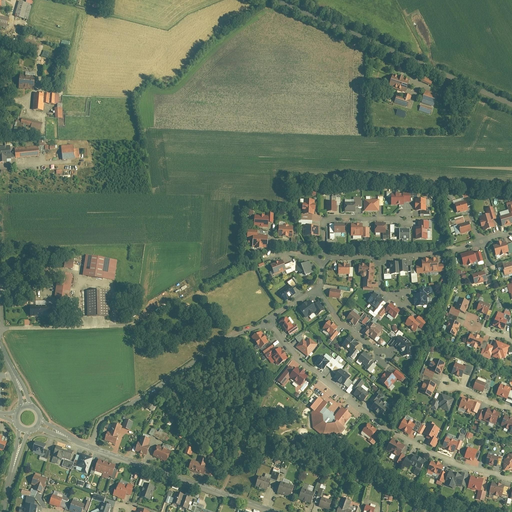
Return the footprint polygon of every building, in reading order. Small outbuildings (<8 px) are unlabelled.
[(32,5),(19,2),(15,18),(28,22),(32,5)] [(9,18),(0,16),(0,27),(6,29),(9,18)] [(41,45),(25,38),(20,49),(37,56),(41,45)] [(409,82),(391,75),(387,86),(405,93),(409,82)] [(423,75),(421,82),(431,85),(433,79),(423,75)] [(35,77),(20,76),(19,89),(34,90),(35,77)] [(438,94),(425,88),(417,109),(430,114),(438,94)] [(397,92),(393,103),(408,108),(412,97),(397,92)] [(41,95),(34,94),(32,111),(44,112),(44,104),(59,105),(60,95),(41,93),(41,95)] [(62,108),(55,109),(55,119),(63,119),(62,108)] [(43,123),(19,118),(18,121),(16,120),(15,127),(17,127),(16,131),(23,133),(24,125),(31,127),(31,129),(41,131),(43,123)] [(73,144),(60,145),(63,162),(75,160),(73,144)] [(39,146),(15,149),(16,159),(40,156),(39,146)] [(10,147),(0,148),(0,163),(6,163),(6,160),(11,160),(10,147)] [(392,194),(392,205),(405,205),(405,202),(405,194),(392,194)] [(365,199),(365,211),(380,211),(380,206),(380,200),(365,199)] [(421,211),(427,211),(427,199),(416,199),(416,211),(421,211)] [(312,215),(315,215),(316,200),(304,200),(304,214),(312,215)] [(458,213),(469,210),(468,206),(466,200),(456,204),(458,213)] [(327,212),(337,212),(337,205),(337,201),(328,201),(327,212)] [(356,207),(356,203),(346,203),(346,212),(356,212),(356,207)] [(492,214),(494,220),(497,219),(494,207),(486,209),(488,215),(492,214)] [(503,226),(511,223),(511,212),(510,213),(501,216),(503,226)] [(484,231),(496,227),(494,220),(492,214),(488,215),(480,217),(484,231)] [(255,226),(268,227),(269,222),(269,216),(255,215),(255,226)] [(457,218),(459,225),(466,223),(464,216),(457,218)] [(459,225),(462,234),(473,231),(470,222),(466,223),(459,225)] [(346,233),(346,223),(335,223),(335,233),(346,233)] [(387,231),(387,223),(375,223),(375,233),(387,233),(387,231)] [(363,228),(363,224),(352,224),(352,236),(363,236),(363,228)] [(294,235),(294,226),(279,226),(279,237),(293,238),(294,235)] [(321,227),(304,226),(304,235),(320,236),(321,227)] [(419,227),(417,227),(417,239),(428,239),(428,227),(419,227)] [(254,235),(258,235),(258,230),(249,229),(248,237),(254,238),(254,235)] [(410,240),(410,229),(401,229),(401,240),(410,240)] [(268,249),(269,235),(258,235),(254,235),(254,238),(253,248),(268,249)] [(494,245),(497,256),(510,253),(508,244),(507,241),(494,245)] [(464,265),(477,262),(474,251),(461,254),(464,265)] [(117,263),(85,258),(83,276),(115,281),(117,263)] [(423,266),(423,272),(439,271),(439,264),(438,258),(423,259),(423,266)] [(68,259),(68,261),(64,261),(63,268),(72,270),(74,260),(68,259)] [(275,274),(287,270),(285,265),(283,260),(272,264),(275,274)] [(289,275),(300,272),(298,265),(296,261),(285,265),(287,270),(289,275)] [(409,272),(408,261),(399,262),(399,263),(400,273),(409,272)] [(305,272),(306,276),(315,273),(313,266),(311,266),(310,262),(302,265),(305,272)] [(505,275),(511,273),(511,262),(503,264),(505,275)] [(400,273),(399,263),(391,264),(391,269),(392,274),(400,274),(400,273)] [(339,274),(350,274),(350,268),(350,264),(339,264),(339,274)] [(374,281),(375,265),(360,264),(359,273),(361,273),(361,274),(361,276),(363,277),(364,277),(364,280),(373,281),(374,281)] [(476,284),(488,280),(487,276),(486,271),(473,274),(476,284)] [(69,300),(73,275),(58,273),(55,298),(69,300)] [(290,285),(293,289),(299,285),(294,278),(288,282),(290,285)] [(373,281),(364,280),(364,288),(372,288),(373,281)] [(280,292),(286,301),(297,294),(293,289),(290,285),(280,292)] [(331,289),(330,297),(340,298),(341,291),(340,290),(331,289)] [(367,301),(378,309),(384,301),(386,300),(375,291),(367,301)] [(110,292),(87,293),(88,319),(110,318),(110,292)] [(415,295),(416,307),(428,306),(427,294),(420,294),(415,295)] [(460,298),(455,309),(462,311),(466,313),(471,302),(460,298)] [(299,308),(306,318),(318,310),(314,305),(310,300),(299,308)] [(319,301),(314,305),(318,310),(320,314),(325,310),(319,301)] [(376,312),(379,314),(385,306),(387,303),(384,301),(378,309),(376,312)] [(481,301),(478,311),(488,315),(490,311),(492,305),(481,301)] [(401,311),(392,303),(388,308),(386,311),(395,319),(401,311)] [(52,305),(30,306),(30,317),(53,316),(52,305)] [(386,311),(388,308),(385,306),(379,314),(382,316),(386,311)] [(452,308),(450,314),(458,317),(459,318),(462,311),(455,309),(452,308)] [(347,319),(356,326),(360,320),(362,318),(353,311),(347,319)] [(499,312),(494,326),(505,330),(507,323),(508,321),(504,319),(506,315),(499,312)] [(412,315),(405,324),(415,332),(422,323),(417,319),(412,315)] [(420,315),(417,319),(422,323),(425,326),(429,322),(420,315)] [(280,322),(287,332),(288,331),(294,327),(288,317),(280,322)] [(330,320),(323,329),(332,335),(336,331),(338,327),(330,320)] [(446,332),(457,336),(461,324),(456,322),(450,320),(446,332)] [(364,331),(375,340),(382,331),(371,322),(364,331)] [(294,327),(288,331),(291,335),(299,329),(297,325),(294,327)] [(253,336),(261,348),(270,343),(261,330),(253,336)] [(339,334),(336,331),(332,335),(330,338),(333,341),(339,334)] [(298,343),(304,339),(300,334),(294,338),(298,343)] [(482,348),(484,340),(485,339),(480,338),(481,336),(476,334),(475,336),(471,335),(468,343),(473,345),(472,347),(478,349),(478,348),(481,349),(482,348)] [(360,344),(350,336),(343,345),(353,353),(356,349),(360,344)] [(399,340),(395,345),(403,351),(403,357),(414,355),(412,344),(402,336),(399,340)] [(395,345),(399,340),(396,337),(390,344),(393,347),(395,345)] [(297,347),(309,357),(319,345),(310,338),(307,342),(304,339),(297,347)] [(506,359),(511,346),(497,341),(494,347),(492,353),(494,354),(493,357),(501,360),(502,358),(506,359)] [(261,348),(265,354),(275,348),(271,342),(270,343),(261,348)] [(492,353),(494,347),(489,345),(487,350),(485,354),(491,356),(492,353)] [(272,355),(277,351),(275,348),(265,354),(268,358),(272,355)] [(279,366),(289,359),(282,348),(277,351),(272,355),(279,366)] [(360,353),(356,349),(353,353),(350,356),(355,360),(360,353)] [(374,359),(365,352),(359,359),(368,366),(372,362),(374,359)] [(327,366),(330,362),(322,355),(316,363),(324,369),(327,366)] [(327,366),(338,374),(342,369),(344,367),(334,358),(330,362),(327,366)] [(435,373),(442,375),(447,363),(435,359),(430,371),(435,373)] [(377,366),(372,362),(368,366),(366,369),(371,373),(377,366)] [(456,363),(452,373),(462,378),(464,373),(467,367),(456,363)] [(467,367),(464,373),(471,376),(474,368),(467,365),(467,367)] [(290,377),(296,370),(291,366),(278,381),(283,385),(290,377)] [(301,386),(309,376),(298,367),(296,370),(290,377),(301,386)] [(335,377),(344,385),(349,379),(351,377),(342,369),(338,374),(335,377)] [(433,378),(435,373),(430,371),(426,369),(424,375),(433,378)] [(398,370),(393,375),(398,379),(401,382),(406,376),(398,370)] [(393,375),(388,371),(380,381),(390,389),(398,379),(393,375)] [(349,379),(344,385),(349,388),(354,382),(349,379)] [(354,386),(358,390),(361,387),(365,383),(360,379),(354,386)] [(421,393),(432,397),(437,384),(426,380),(421,393)] [(477,380),(474,389),(484,393),(486,388),(487,384),(477,380)] [(498,395),(508,399),(511,390),(511,388),(502,384),(498,395)] [(355,394),(364,402),(370,395),(361,387),(358,390),(355,394)] [(371,400),(376,404),(379,400),(382,396),(378,393),(371,400)] [(449,412),(454,398),(442,394),(440,401),(438,405),(441,406),(441,408),(449,412)] [(347,429),(344,426),(353,416),(342,407),(336,415),(325,407),(328,404),(320,397),(311,408),(314,411),(312,413),(314,428),(325,436),(341,434),(347,429)] [(472,411),(476,402),(464,398),(460,408),(472,413),(472,411)] [(438,405),(440,401),(435,399),(431,408),(436,410),(438,405)] [(371,408),(382,417),(389,409),(379,400),(376,404),(371,408)] [(477,413),(481,404),(476,402),(472,411),(477,413)] [(496,425),(501,413),(489,409),(487,413),(484,420),(496,425)] [(484,420),(487,413),(481,410),(477,419),(484,422),(484,420)] [(511,417),(506,416),(502,426),(511,429),(511,417)] [(127,419),(125,426),(124,428),(130,430),(133,422),(127,419)] [(400,428),(411,434),(414,429),(416,425),(405,419),(400,428)] [(416,425),(414,429),(419,432),(423,424),(418,421),(416,425)] [(108,433),(105,442),(118,446),(124,428),(125,426),(114,422),(110,434),(108,433)] [(376,434),(379,430),(369,423),(363,431),(372,438),(376,434)] [(431,435),(436,438),(441,429),(430,423),(424,434),(430,437),(431,435)] [(423,424),(419,432),(423,434),(427,426),(423,424)] [(380,438),(376,434),(372,438),(370,441),(375,445),(380,438)] [(427,443),(435,447),(439,440),(436,438),(431,435),(430,437),(427,443)] [(142,436),(136,452),(147,456),(151,445),(149,445),(151,439),(142,436)] [(443,448),(455,452),(456,449),(459,442),(447,438),(443,448)] [(402,454),(406,446),(393,439),(387,450),(400,457),(402,454)] [(35,442),(32,450),(42,454),(41,457),(45,458),(48,451),(44,450),(46,446),(35,442)] [(187,444),(184,454),(193,457),(194,452),(193,451),(194,447),(187,444)] [(58,445),(55,457),(65,460),(71,462),(75,451),(58,445)] [(159,446),(154,456),(167,462),(172,452),(159,446)] [(465,458),(475,461),(476,458),(479,450),(469,447),(465,458)] [(87,475),(93,459),(81,454),(76,467),(83,469),(81,473),(87,475)] [(408,457),(402,454),(400,457),(397,462),(403,465),(408,457)] [(487,464),(497,467),(498,465),(500,457),(489,454),(487,464)] [(421,470),(426,461),(416,455),(413,459),(411,464),(412,465),(417,468),(421,470)] [(410,469),(412,465),(411,464),(413,459),(408,457),(403,465),(410,469)] [(193,460),(190,470),(211,477),(214,470),(206,467),(208,460),(200,458),(199,462),(193,460)] [(74,463),(71,462),(65,460),(63,466),(72,469),(74,463)] [(115,467),(98,461),(94,472),(111,478),(115,467)] [(443,471),(445,465),(433,461),(429,471),(441,475),(443,471)] [(447,473),(443,471),(441,475),(439,481),(443,483),(447,473)] [(461,475),(450,471),(445,485),(455,489),(457,485),(462,487),(463,485),(466,486),(470,475),(462,472),(461,475)] [(271,479),(257,474),(253,487),(267,491),(271,479)] [(482,491),(485,479),(471,476),(468,488),(479,491),(482,491)] [(47,483),(34,477),(29,488),(42,494),(47,483)] [(490,494),(503,496),(503,495),(505,486),(505,484),(493,482),(490,494)] [(294,487),(281,483),(277,495),(290,499),(294,487)] [(155,487),(146,484),(140,500),(150,503),(155,487)] [(135,487),(129,486),(126,496),(133,497),(135,487)] [(511,487),(505,486),(503,495),(509,496),(511,487)] [(128,490),(117,487),(114,497),(125,500),(128,490)] [(316,493),(301,488),(297,499),(312,505),(316,493)] [(387,501),(393,502),(394,492),(386,491),(385,498),(387,498),(387,501)] [(482,491),(479,491),(477,500),(485,502),(487,492),(482,491)] [(191,498),(177,494),(172,507),(187,511),(191,498)] [(62,498),(52,495),(49,505),(59,508),(62,498)] [(333,499),(322,495),(318,506),(329,510),(333,499)] [(347,511),(351,503),(342,499),(338,511),(347,511)] [(83,511),(86,505),(71,501),(67,511),(83,511)] [(108,511),(111,504),(100,502),(98,511),(108,511)]
